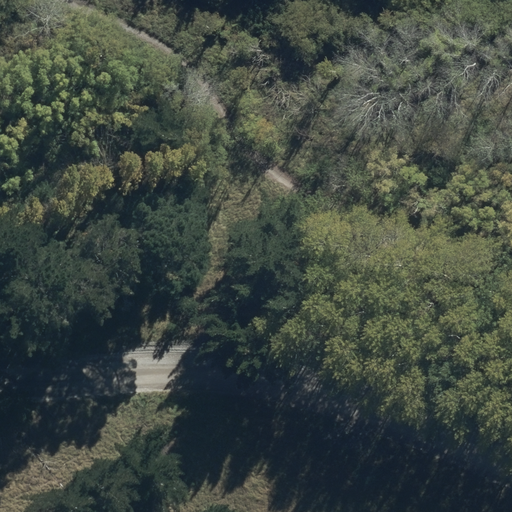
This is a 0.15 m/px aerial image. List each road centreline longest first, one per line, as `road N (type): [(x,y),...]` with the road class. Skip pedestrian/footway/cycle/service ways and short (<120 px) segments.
road 1 (unclassified): [(0,381),(189,377),(260,385),(511,491)]
road 2 (track): [(189,377),(228,276),(280,186)]
